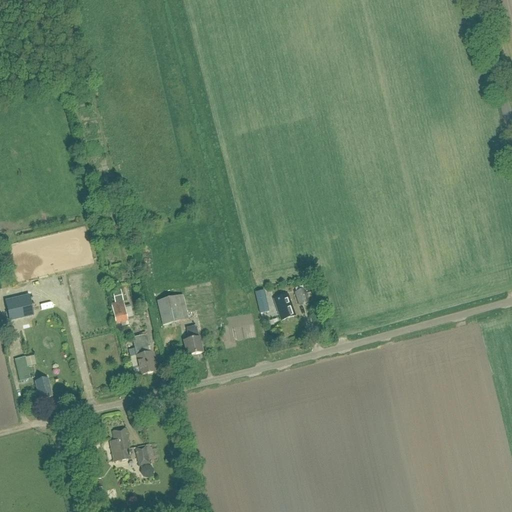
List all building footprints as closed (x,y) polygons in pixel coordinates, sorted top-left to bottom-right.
[(299,307),(309,303),(305,290),(294,294),(299,307)] [(115,305),(112,306),(117,325),(129,322),(121,291),(112,294),(115,305)] [(263,292),(255,294),(260,315),(268,313),(263,292)] [(157,303),(162,327),(189,320),(183,296),(157,303)] [(281,322),(287,320),(285,315),(293,312),(287,296),(274,301),(281,322)] [(5,303),(9,319),(33,314),(30,298),(5,303)] [(198,338),(195,327),(186,329),(188,341),(184,342),(187,357),(202,354),(198,338)] [(139,367),(141,377),(156,373),(151,354),(149,354),(147,348),(149,348),(146,336),(132,339),(136,358),(130,359),(133,369),(139,367)] [(14,361),(19,383),(30,380),(25,358),(14,361)] [(39,401),(52,398),(47,380),(35,383),(39,401)] [(130,450),(125,430),(112,433),(114,442),(110,443),(114,463),(130,460),(129,457),(130,457),(130,454),(132,454),(131,450),(130,450)] [(84,448),(90,451),(98,437),(92,433),(84,448)] [(139,467),(151,465),(147,447),(136,449),(139,467)] [(142,470),(141,474),(144,477),(148,478),(151,476),(152,472),(150,468),(146,468),(142,470)]
